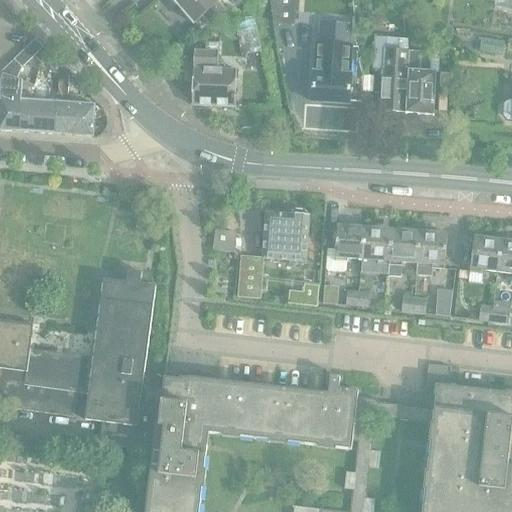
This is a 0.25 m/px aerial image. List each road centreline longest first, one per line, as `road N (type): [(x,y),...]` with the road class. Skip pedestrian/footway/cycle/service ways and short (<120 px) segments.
road 1 (secondary): [(511,184),(238,164),(187,147)]
road 2 (residential): [(186,343),(195,270),(178,179),(187,147)]
road 3 (secondary): [(153,123),(34,0)]
road 4 (residential): [(0,147),(100,157),(127,147),(153,123)]
